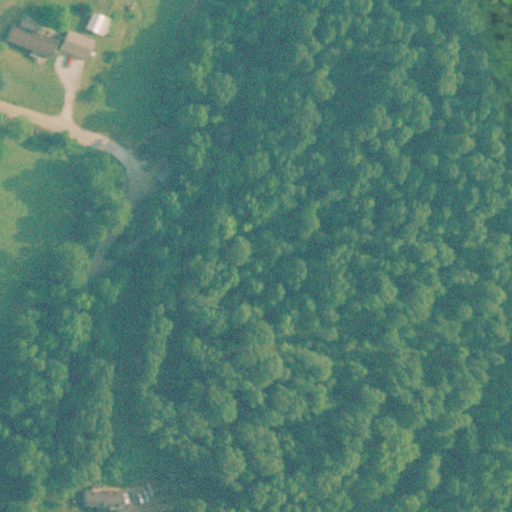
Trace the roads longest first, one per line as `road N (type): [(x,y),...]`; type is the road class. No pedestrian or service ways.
road 1 (residential): [(28,511),(72,335),(106,235),(136,182)]
road 2 (residential): [(136,182),(128,156),(107,142),(0,101)]
